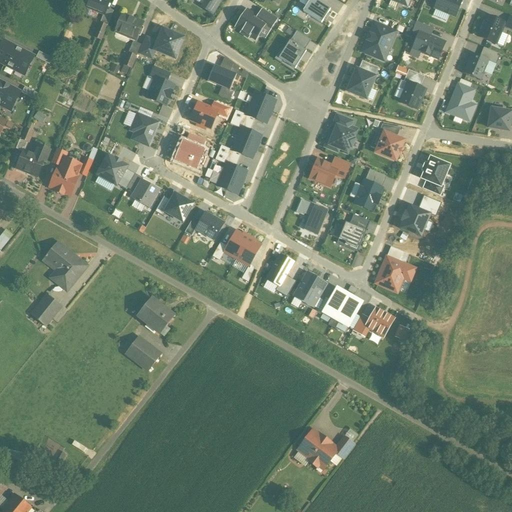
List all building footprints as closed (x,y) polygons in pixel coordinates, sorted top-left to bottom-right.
[(87,0),(84,8),(90,10),(91,9),(104,14),(105,15),(108,9),(111,0),(87,0)] [(202,8),(212,15),(221,0),(206,0),(207,0),(202,8)] [(330,10),(314,0),(310,0),(302,12),(321,24),(330,10)] [(463,0),(436,0),(433,10),(455,19),(463,0)] [(108,9),(105,15),(104,14),(100,23),(107,26),(114,11),(108,9)] [(248,10),(237,29),(258,43),(261,39),(265,42),(280,20),(263,10),(259,16),(248,10)] [(143,23),(123,14),(115,32),(125,36),(136,40),(143,23)] [(504,24),(487,17),(478,37),(495,45),(504,24)] [(412,33),(419,35),(419,33),(423,25),(416,22),(412,33)] [(107,26),(100,23),(94,38),(101,40),(107,26)] [(395,33),(374,24),(363,52),(384,61),(395,33)] [(419,33),(430,38),(433,30),(423,25),(419,33)] [(164,32),(161,38),(163,39),(160,45),(147,40),(141,55),(151,59),(155,52),(176,60),(184,40),(164,32)] [(304,51),(311,41),(296,32),(290,42),(304,51)] [(430,38),(419,33),(419,35),(413,49),(421,52),(438,59),(444,44),(430,38)] [(14,47),(3,41),(0,47),(0,62),(4,65),(14,47)] [(141,45),(133,41),(129,53),(136,56),(137,57),(141,45)] [(290,42),(279,59),(296,69),(306,52),(304,51),(290,42)] [(14,47),(4,65),(14,70),(24,52),(14,47)] [(483,48),(479,57),(489,61),(489,62),(496,65),(500,55),(483,48)] [(418,59),(421,52),(413,49),(412,49),(409,55),(418,59)] [(34,57),(24,52),(14,70),(24,76),(34,57)] [(136,56),(129,53),(123,65),(131,68),(136,56)] [(489,62),(489,61),(479,57),(471,54),(463,74),(480,81),(489,62)] [(358,71),(375,78),(379,68),(362,62),(358,71)] [(236,74),(212,66),(206,82),(230,91),(236,74)] [(147,94),(145,99),(167,107),(174,87),(166,84),(170,73),(155,68),(151,78),(148,77),(142,92),(147,94)] [(356,70),(347,92),(366,100),(375,78),(358,71),(356,70)] [(408,84),(420,88),(424,77),(408,71),(404,82),(408,84)] [(408,84),(404,82),(401,81),(395,98),(401,100),(408,84)] [(0,82),(0,105),(1,106),(10,88),(0,82)] [(401,100),(400,104),(416,110),(425,90),(420,88),(408,84),(401,100)] [(473,92),(458,86),(447,113),(469,122),(474,109),(467,106),(473,92)] [(20,93),(10,88),(1,106),(11,111),(20,93)] [(272,103),(253,96),(244,118),(264,125),(272,103)] [(219,111),(196,103),(189,124),(212,132),(219,111)] [(511,113),(491,110),(488,128),(508,132),(509,127),(511,113)] [(40,112),(36,119),(44,124),(48,117),(40,112)] [(158,123),(138,115),(133,125),(137,127),(132,139),(148,146),(158,123)] [(254,126),(234,117),(230,125),(242,129),(251,133),(254,126)] [(334,131),(326,152),(347,160),(357,133),(351,130),(354,124),(336,117),(331,130),(334,131)] [(390,127),(382,125),(378,134),(383,136),(384,134),(387,135),(390,127)] [(33,132),(25,129),(21,139),(29,143),(33,132)] [(242,129),(237,140),(256,148),(261,137),(251,133),(242,129)] [(387,135),(384,134),(383,136),(376,153),(395,161),(403,142),(387,135)] [(237,140),(232,152),(241,155),(252,160),(256,148),(237,140)] [(206,151),(182,141),(173,163),(198,173),(206,151)] [(221,147),(216,159),(236,167),(241,155),(232,152),(221,147)] [(34,156),(24,152),(17,168),(29,173),(29,174),(37,177),(44,161),(46,161),(49,152),(38,148),(34,156)] [(64,153),(58,150),(52,164),(59,167),(63,155),(64,153)] [(57,170),(77,178),(79,173),(83,164),(63,155),(59,167),(57,170)] [(125,167),(103,155),(92,176),(114,188),(125,167)] [(83,164),(79,173),(86,176),(92,162),(85,159),(83,164)] [(318,164),(311,182),(329,189),(334,176),(344,181),(350,166),(335,160),(332,169),(318,164)] [(449,169),(430,161),(427,168),(425,167),(421,175),(424,176),(420,183),(439,191),(449,169)] [(227,164),(222,176),(241,184),(246,172),(227,164)] [(77,178),(57,170),(50,187),(70,196),(77,178)] [(386,177),(370,170),(365,182),(381,189),(386,177)] [(135,175),(128,188),(134,192),(142,178),(135,175)] [(222,176),(217,187),(237,195),(241,184),(222,176)] [(152,212),(164,191),(142,178),(134,192),(130,199),(152,212)] [(365,182),(364,182),(354,205),(372,212),(375,204),(377,205),(377,204),(376,203),(378,198),(380,199),(380,198),(378,197),(382,189),(381,189),(365,182)] [(191,203),(170,193),(159,213),(180,223),(191,203)] [(328,211),(310,204),(300,228),(318,235),(328,211)] [(430,214),(408,206),(399,232),(421,240),(430,214)] [(214,242),(225,223),(205,212),(194,231),(214,242)] [(338,240),(335,247),(359,256),(371,222),(347,214),(342,228),(337,226),(333,238),(338,240)] [(13,236),(6,231),(0,237),(0,250),(1,251),(13,236)] [(249,268),(262,245),(256,242),(257,240),(243,232),(242,234),(236,231),(223,253),(249,268)] [(86,267),(58,244),(46,259),(46,260),(48,257),(55,263),(54,264),(60,268),(52,278),(67,291),(86,267)] [(297,263),(283,255),(269,278),(283,287),(297,263)] [(417,268),(386,256),(374,285),(397,295),(403,281),(410,284),(417,268)] [(328,284),(306,272),(292,297),(314,310),(328,284)] [(350,295),(336,288),(321,314),(335,322),(350,295)] [(364,303),(350,295),(335,322),(348,330),(364,303)] [(47,296),(31,315),(45,327),(61,307),(47,296)] [(174,317),(151,299),(138,317),(147,324),(148,323),(161,332),(160,334),(174,317)] [(396,319),(375,307),(369,319),(364,328),(369,331),(384,340),(396,319)] [(364,328),(369,319),(362,315),(352,332),(365,339),(369,331),(364,328)] [(161,355),(139,338),(126,354),(148,372),(161,355)] [(319,437),(312,431),(306,440),(304,440),(301,444),(301,446),(298,450),(310,460),(309,462),(317,468),(320,464),(325,468),(330,462),(336,454),(338,451),(336,449),(330,445),(331,444),(330,443),(329,444),(327,442),(328,441),(324,438),(323,439),(320,437),(321,436),(320,435),(319,437)] [(350,431),(344,438),(352,443),(357,436),(350,431)] [(344,438),(344,437),(336,449),(338,451),(336,454),(342,459),(344,460),(355,445),(352,443),(344,438)] [(336,454),(330,462),(336,466),(342,459),(336,454)] [(15,494),(8,503),(9,504),(2,511),(27,511),(31,508),(15,494)]
